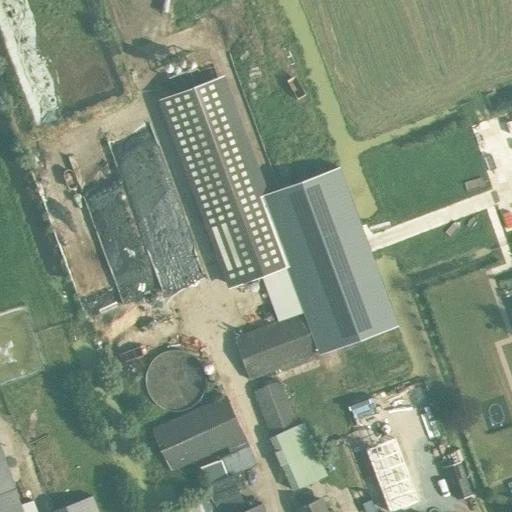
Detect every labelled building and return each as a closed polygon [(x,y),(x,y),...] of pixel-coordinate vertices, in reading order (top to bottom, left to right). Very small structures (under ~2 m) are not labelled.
[(294,50),(218,78),(288,266),(287,266),(319,353),(395,325),(397,324),(376,268),(374,263),(358,219),(356,215),(295,50),(294,50)] [(217,78),(164,98),(233,286),(287,266),(288,266),(218,78),(217,78)] [(301,313),(233,338),(249,380),(317,354),(301,313)] [(204,384),(205,379),(204,373),(203,367),(200,361),(196,357),(191,353),(186,350),(180,348),(174,348),(168,349),(162,351),(157,354),(153,358),(149,363),(147,368),(145,374),(145,380),(146,386),(148,391),(152,397),(156,401),(161,404),(167,406),(173,407),(179,407),(185,406),(190,403),(195,400),(199,395),(202,390),(204,384)] [(270,438),(275,436),(274,436),(274,435),(295,426),(279,382),(253,392),(270,438)] [(170,471),(243,438),(225,397),(152,430),(170,471)] [(297,488),(326,476),(303,423),(295,426),(274,435),(274,436),(275,436),(297,488)] [(226,478),(256,465),(248,447),(218,460),(226,478)] [(21,511),(13,488),(0,451),(0,511),(21,511)] [(385,456),(369,462),(386,502),(402,496),(385,456)] [(472,495),(471,492),(459,461),(443,467),(454,501),(472,495)] [(97,511),(92,496),(52,510),(53,511),(97,511)] [(204,511),(213,511),(217,511),(212,498),(200,502),(204,511)] [(326,511),(320,498),(294,510),(294,511),(326,511)] [(239,511),(264,511),(261,503),(239,511)]
